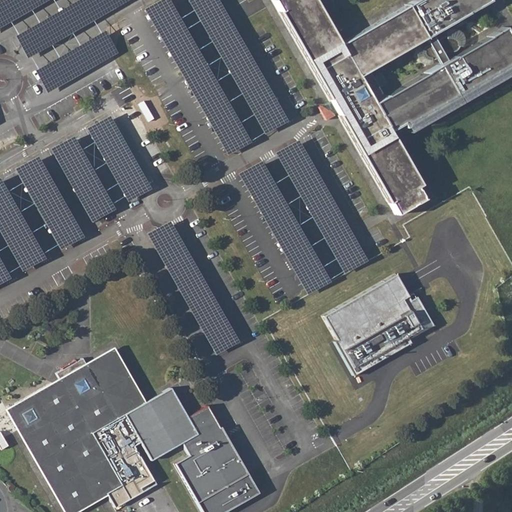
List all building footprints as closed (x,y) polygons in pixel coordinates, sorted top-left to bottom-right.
[(270,0),(393,215),(420,199),(414,187),(417,185),(386,130),(397,123),(399,127),(511,62),(511,42),(503,27),(382,96),(366,69),(486,0),(413,0),(337,43),(311,0),(270,0)] [(198,67),(209,94),(219,89),(208,63),(198,67)] [(172,82),(158,89),(187,142),(201,135),(172,82)] [(267,162),(257,166),(270,195),(279,191),(267,162)] [(299,249),(310,243),(294,215),(283,221),(299,249)] [(393,274),(320,315),(333,339),(330,340),(350,375),(408,342),(405,338),(430,324),(413,296),(407,300),(393,274)] [(6,411),(66,511),(70,511),(92,499),(92,498),(104,490),(114,505),(124,499),(122,496),(142,483),(144,487),(154,481),(132,443),(138,440),(148,457),(176,441),(184,453),(173,460),(196,498),(245,468),(217,422),(216,423),(203,402),(184,413),(166,384),(140,401),(108,349),(83,364),(79,357),(53,373),(57,380),(6,411)] [(217,511),(257,488),(245,468),(196,498),(204,511),(217,511)] [(122,496),(124,499),(144,487),(142,483),(122,496)]
